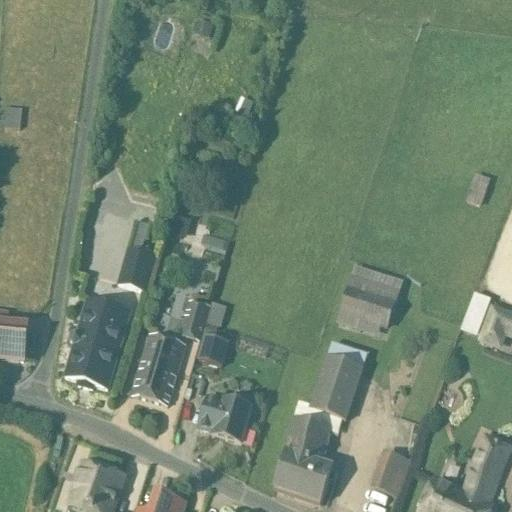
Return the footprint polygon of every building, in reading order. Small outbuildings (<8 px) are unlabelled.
[(489,189),(476,184),(467,208),(480,213),(489,189)] [(178,225),(173,240),(185,244),(189,229),(178,225)] [(204,250),(226,256),(228,248),(207,242),(204,250)] [(157,268),(129,260),(120,295),(147,302),(157,268)] [(402,291),(355,277),(338,332),(361,339),(364,329),(387,337),(402,291)] [(459,338),(476,344),(490,305),(473,299),(459,338)] [(131,323),(88,311),(79,343),(73,345),(71,351),(76,355),(66,388),(80,392),(79,395),(94,400),(95,396),(109,400),(131,323)] [(511,346),(511,319),(487,313),(477,351),(501,357),(504,344),(511,346)] [(207,322),(189,317),(181,346),(201,351),(211,317),(209,316),(207,322)] [(3,334),(0,333),(0,369),(25,371),(26,351),(28,336),(3,334)] [(186,355),(152,345),(134,407),(168,417),(186,355)] [(228,352),(206,345),(199,369),(220,376),(228,352)] [(368,364),(333,352),(328,368),(363,379),(368,364)] [(363,379),(328,368),(311,419),(311,420),(324,424),(346,431),(363,379)] [(253,418),(224,409),(223,412),(208,407),(199,441),(213,445),(213,447),(242,455),(253,418)] [(311,419),(300,415),(287,458),(286,457),(274,493),(320,508),(332,472),(321,469),(330,441),(320,437),(324,424),(311,420),(311,419)] [(511,460),(487,449),(473,479),(496,490),(511,460)] [(409,464),(388,456),(374,493),(395,501),(409,464)] [(112,511),(123,482),(84,470),(70,511),(112,511)] [(463,499),(435,486),(422,511),(490,511),(487,510),(496,490),(473,479),(463,499)] [(182,511),(184,508),(158,500),(154,511),(182,511)]
